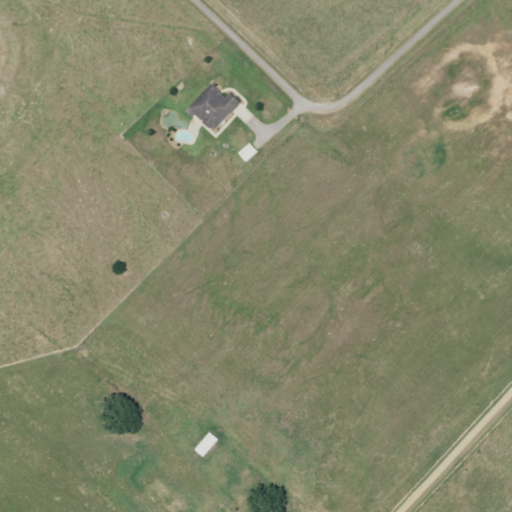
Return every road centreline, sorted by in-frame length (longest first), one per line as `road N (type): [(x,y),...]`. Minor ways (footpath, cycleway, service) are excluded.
road 1 (residential): [(461,0),(329,114),(291,94),(198,0)]
road 2 (residential): [(511,393),(400,511)]
